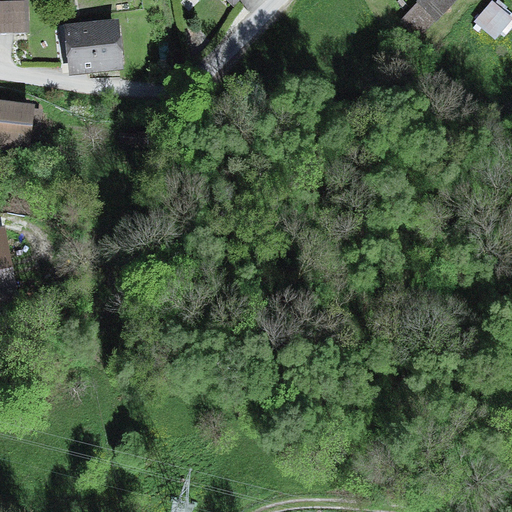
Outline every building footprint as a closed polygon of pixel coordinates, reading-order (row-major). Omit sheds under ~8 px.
[(426,0),(413,14),(427,27),(451,0),(426,0)] [(14,2),(0,2),(0,35),(15,35),(14,2)] [(478,23),(493,37),(509,21),(495,6),(478,23)] [(104,23),(55,29),(62,80),(110,74),(104,23)] [(23,108),(0,105),(0,164),(16,166),(23,108)] [(0,237),(0,313),(14,311),(0,237)]
